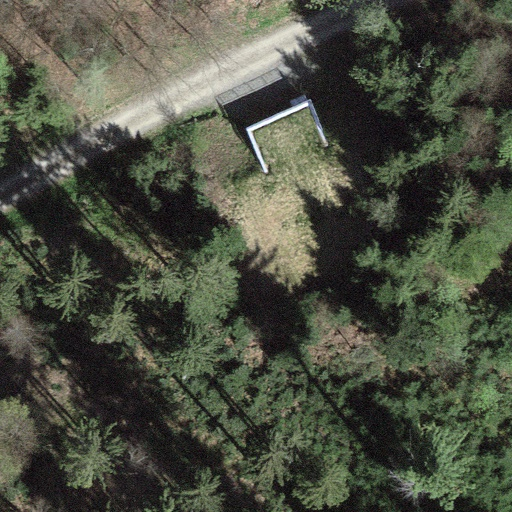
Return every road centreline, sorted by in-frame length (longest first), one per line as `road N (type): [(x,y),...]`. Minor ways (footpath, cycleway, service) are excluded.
road 1 (track): [(252,51),(0,201)]
road 2 (track): [(252,51),(385,0)]
